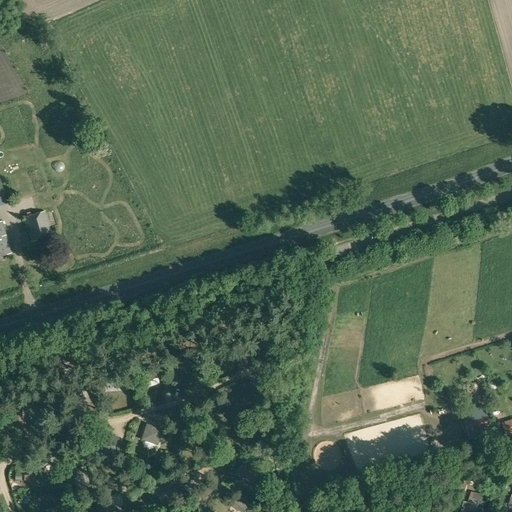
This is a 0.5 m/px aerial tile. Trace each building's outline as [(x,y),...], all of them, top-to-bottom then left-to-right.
[(23,217),(30,241),(53,235),(45,210),(23,217)] [(0,255),(10,252),(1,221),(0,221),(0,255)] [(279,346),(268,335),(260,342),(272,354),(279,346)] [(236,347),(214,347),(214,355),(236,355),(236,347)] [(197,349),(177,353),(179,361),(199,356),(197,349)] [(158,368),(140,374),(142,380),(160,375),(158,368)] [(128,377),(106,378),(106,385),(128,384),(128,377)] [(157,392),(166,389),(164,382),(154,385),(157,392)] [(233,406),(234,410),(239,409),(239,408),(255,404),(252,391),(232,396),(234,405),(233,406)] [(58,396),(36,393),(35,401),(57,404),(58,396)] [(23,408),(1,405),(0,411),(0,412),(21,415),(23,408)] [(462,412),(465,423),(489,416),(485,405),(462,412)] [(204,416),(197,417),(198,424),(206,423),(204,416)] [(465,423),(470,439),(493,432),(489,416),(465,423)] [(194,417),(186,419),(191,441),(200,439),(194,417)] [(141,437),(157,442),(162,428),(146,422),(141,437)] [(114,445),(93,447),(94,455),(115,452),(114,445)] [(56,450),(38,461),(42,467),(60,457),(56,450)] [(85,466),(78,468),(83,489),(90,487),(85,466)] [(239,466),(235,474),(254,484),(258,476),(239,466)] [(180,485),(188,482),(185,475),(178,478),(180,485)] [(173,489),(169,481),(151,490),(155,498),(173,489)] [(385,487),(387,502),(396,500),(393,486),(385,487)] [(230,493),(225,500),(241,511),(242,511),(247,506),(230,493)] [(409,499),(412,508),(421,505),(418,497),(409,499)] [(482,511),(485,502),(469,497),(467,502),(464,501),(461,510),(460,511),(482,511)] [(117,511),(100,500),(95,507),(102,511),(117,511)]
